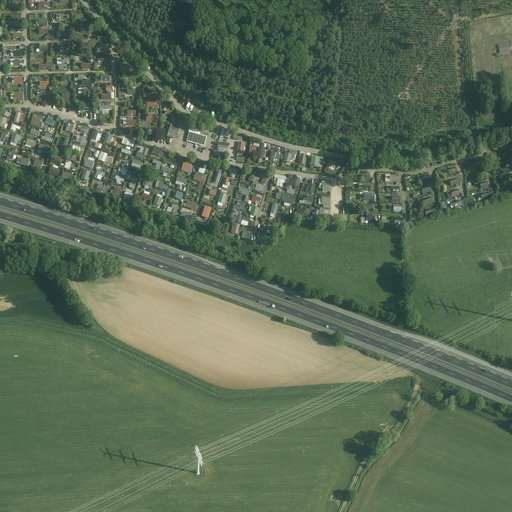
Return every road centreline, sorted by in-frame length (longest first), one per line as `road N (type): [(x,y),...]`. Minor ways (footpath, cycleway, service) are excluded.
road 1 (track): [(0,228),(34,238),(99,337),(223,395),(416,387),(341,511)]
road 2 (motorway): [(0,213),(164,266),(511,400)]
road 3 (motorway): [(511,386),(272,290),(16,205)]
road 4 (residential): [(81,0),(189,116),(369,161),(511,133)]
